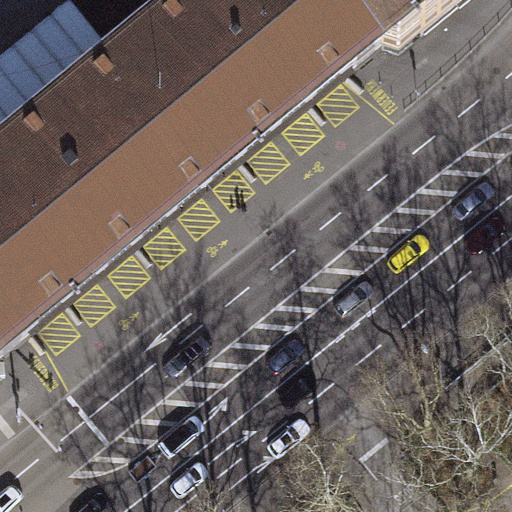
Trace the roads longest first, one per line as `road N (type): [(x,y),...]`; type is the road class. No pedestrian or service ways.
road 1 (primary): [(511,75),(0,493)]
road 2 (primary): [(131,511),(511,197)]
